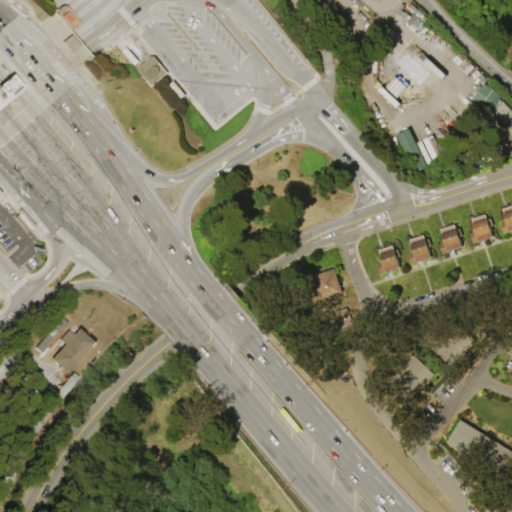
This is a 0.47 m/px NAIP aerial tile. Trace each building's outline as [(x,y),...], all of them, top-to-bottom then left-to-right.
[(410,3),(430,20),(426,24),(407,7),(410,3)] [(53,12),(60,6),(61,5),(63,5),(65,5),(66,7),(77,19),(78,21),(78,23),(78,25),(77,26),(70,32),(53,12)] [(401,10),(411,17),(413,15),(426,25),(419,35),(406,26),(409,22),(398,14),(401,10)] [(70,34),(79,45),(74,49),(70,52),(61,42),(70,34)] [(151,56),(165,73),(149,87),(134,70),(136,66),(139,64),(142,62),(144,59),(147,57),(151,56)] [(411,64),(418,57),(425,62),(430,67),(423,75),(411,64)] [(430,67),(425,62),(428,58),(447,76),(443,79),(430,67)] [(93,81),(78,64),(82,61),(84,63),(88,60),(98,73),(95,76),(97,78),(93,81)] [(404,72),(411,64),(423,75),(416,83),(404,72)] [(0,104),(21,87),(10,73),(0,81),(0,104)] [(396,77),(407,88),(397,99),(385,88),(396,77)] [(167,86),(172,82),(184,96),(180,100),(167,86)] [(485,84),(502,96),(500,99),(511,112),(511,123),(508,127),(492,110),(490,113),(473,101),(485,84)] [(381,87),(400,105),(396,108),(378,90),(381,87)] [(456,125),(468,136),(458,146),(447,135),(456,125)] [(397,135),(410,129),(416,143),(421,141),(432,165),(420,171),(413,156),(408,159),(397,135)] [(433,135),(444,159),(434,164),(423,140),(433,135)] [(511,206),(511,231),(505,234),(502,224),(507,222),(503,209),(511,206)] [(18,208),(32,225),(28,229),(26,227),(23,229),(12,217),(16,214),(14,212),(18,208)] [(487,215),(489,220),(492,219),(495,227),(491,228),(494,237),(474,244),(471,234),(476,232),(472,220),(487,215)] [(456,225),(458,230),(461,229),(464,237),(461,238),(462,243),(463,248),(444,255),(440,244),(445,243),(441,230),(456,225)] [(410,240),(425,235),(427,241),(431,240),(433,247),(430,249),(433,258),(413,265),(410,255),(414,253),(410,240)] [(394,245),(396,251),(399,250),(402,258),(398,259),(402,269),(381,276),(378,265),(383,263),(379,250),(394,245)] [(312,276),(336,269),(345,294),(343,294),(345,300),(324,307),(322,301),(320,302),(312,276)] [(68,323),(62,330),(64,332),(62,335),(60,333),(50,345),(52,347),(49,350),(47,348),(42,354),(35,349),(61,317),(68,323)] [(474,341),(449,367),(429,348),(454,322),(474,341)] [(97,342),(70,375),(52,360),(65,344),(60,339),(68,330),(74,334),(79,327),(97,342)] [(433,374),(408,398),(390,379),(415,356),(433,374)] [(79,379),(61,400),(54,394),(72,373),(79,379)] [(459,420),(511,452),(511,463),(503,478),(445,442),(459,420)] [(511,500),(511,511),(502,511),(510,499),(511,500)]
